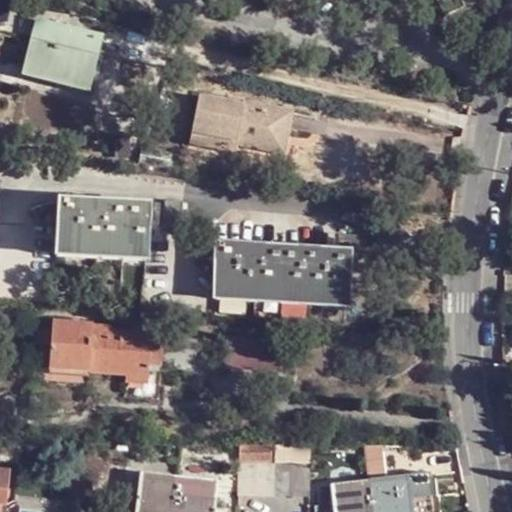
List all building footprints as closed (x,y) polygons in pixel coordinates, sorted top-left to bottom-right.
[(464,0),(444,0),(439,3),(448,20),(470,10),(464,0)] [(38,23),(27,67),(63,77),(88,83),(100,39),(38,23)] [(63,77),(27,67),(25,77),(61,87),(63,77)] [(84,94),(88,83),(63,77),(61,87),(84,94)] [(198,101),(190,140),(234,153),(235,150),(236,141),(271,149),(275,131),(286,133),(290,115),(242,105),(241,110),(198,101)] [(236,141),(235,150),(280,159),(286,133),(275,131),(271,149),(236,141)] [(234,153),(190,140),(189,145),(234,154),(234,153)] [(165,200),(163,234),(180,235),(183,201),(165,200)] [(59,205),(57,251),(145,257),(148,211),(59,205)] [(351,242),(351,248),(377,250),(378,237),(338,234),(337,241),(351,242)] [(217,248),(215,293),(348,302),(349,258),(217,248)] [(52,338),(50,369),(128,374),(128,381),(150,383),(152,363),(163,364),(165,333),(113,330),(113,326),(54,323),(53,327),(33,326),(31,337),(52,338)] [(224,337),(223,370),(275,373),(275,339),(224,337)] [(239,465),(240,496),(309,495),(309,465),(239,465)] [(141,472),(135,511),(214,511),(219,483),(141,472)] [(329,487),(331,511),(412,511),(408,477),(329,487)] [(314,511),(331,511),(329,487),(318,488),(318,509),(315,509),(314,511)]
